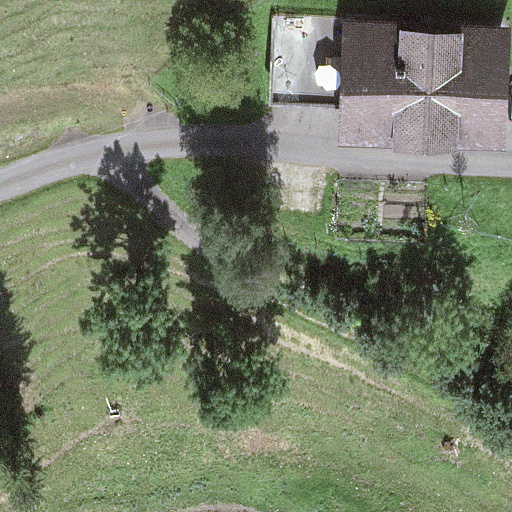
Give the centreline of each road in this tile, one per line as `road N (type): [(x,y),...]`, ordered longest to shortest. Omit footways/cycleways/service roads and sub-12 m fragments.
road 1 (track): [(0,184),(108,149),(172,142),(511,163)]
road 2 (track): [(87,156),(273,296),(379,345),(511,433)]
